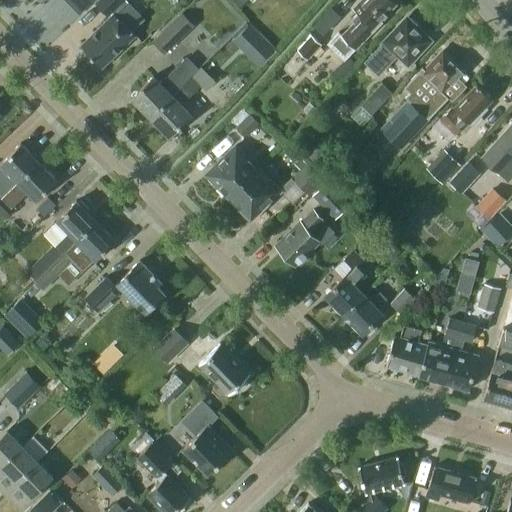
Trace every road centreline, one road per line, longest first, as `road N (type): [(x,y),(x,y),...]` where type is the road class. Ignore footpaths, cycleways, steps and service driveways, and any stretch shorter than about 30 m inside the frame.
road 1 (residential): [(342,400),(245,288),(34,79),(0,33)]
road 2 (residential): [(511,443),(342,400)]
road 3 (residential): [(226,511),(342,400)]
